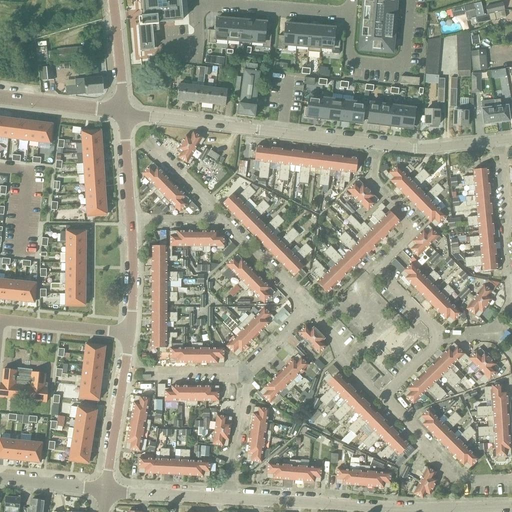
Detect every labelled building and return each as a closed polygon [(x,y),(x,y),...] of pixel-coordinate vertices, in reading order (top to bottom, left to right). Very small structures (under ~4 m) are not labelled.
[(142,0),(144,17),(138,17),(139,26),(137,26),(139,51),(153,50),(152,32),(159,31),(158,23),(182,21),(179,0),(142,0)] [(359,42),(359,50),(392,53),(393,39),(390,39),(393,0),(363,0),(363,8),(368,8),(367,20),(362,20),(361,29),(366,29),(365,37),(360,36),(360,42),(359,42)] [(466,19),(476,17),(473,4),(463,7),(466,19)] [(502,4),(485,8),(487,14),(504,11),(502,4)] [(494,13),(471,19),(472,25),(495,20),(494,13)] [(216,40),(226,40),(228,18),(220,17),(220,19),(217,19),(216,31),(209,30),(208,44),(215,44),(216,40)] [(236,18),(228,18),(226,40),(239,42),(241,21),(236,21),(236,18)] [(239,42),(252,43),(254,20),(246,19),(246,22),(241,21),(239,42)] [(262,20),(254,20),(252,43),(263,43),(263,48),(270,49),(271,36),(264,35),(265,23),(262,23),(262,20)] [(285,45),(295,46),(297,23),(289,23),(289,25),(285,25),(284,37),(278,36),(277,49),(284,50),(285,45)] [(308,52),(310,27),(305,27),(305,24),(297,23),(295,46),(308,47),(307,52),(308,52)] [(320,53),(322,25),(315,25),(315,27),(310,27),(308,52),(320,53)] [(329,26),(322,25),(320,53),(320,48),(332,49),(331,54),(339,55),(340,41),(333,41),(334,29),(329,28),(329,26)] [(456,36),(457,42),(469,41),(469,33),(456,36)] [(37,63),(47,62),(46,48),(35,49),(37,63)] [(82,59),(81,48),(57,50),(58,62),(82,59)] [(58,63),(58,62),(57,51),(48,52),(49,64),(58,63)] [(486,72),(485,56),(471,58),(472,73),(486,72)] [(238,104),(237,116),(255,118),(256,106),(255,106),(260,72),(256,72),(257,65),(248,64),(247,71),(243,70),(239,104),(238,104)] [(53,80),(52,67),(40,69),(41,82),(53,80)] [(498,70),(499,77),(506,76),(505,69),(498,70)] [(480,75),(471,75),(471,95),(480,94),(480,75)] [(75,87),(66,88),(66,96),(86,95),(100,94),(102,92),(101,78),(85,79),(75,80),(75,87)] [(189,102),(191,86),(179,85),(177,100),(189,102)] [(189,102),(201,103),(203,88),(191,86),(189,102)] [(201,103),(213,105),(215,89),(203,88),(201,103)] [(227,91),(215,89),(213,105),(225,106),(227,91)] [(318,119),(321,95),(310,94),(308,108),(304,107),(303,117),(307,117),(307,119),(313,119),(313,118),(318,119)] [(329,121),(331,100),(321,99),(321,95),(318,119),(323,119),(323,121),(329,121)] [(331,100),(329,121),(334,122),(335,121),(339,121),(342,102),(331,100)] [(507,107),(500,107),(499,100),(493,101),(496,123),(509,122),(507,107)] [(496,123),(493,101),(487,101),(488,109),(481,110),(483,125),(496,123)] [(344,123),(350,124),(352,103),(342,102),(339,121),(344,122),(344,123)] [(362,121),(365,121),(367,106),(364,105),(364,104),(352,103),(350,124),(356,125),(356,123),(361,124),(362,121)] [(385,126),(390,126),(393,103),(392,103),(392,107),(382,105),(379,126),(385,127),(385,126)] [(395,128),(400,129),(403,104),(393,103),(390,126),(395,127),(395,128)] [(373,126),(379,126),(382,105),(370,104),(370,106),(367,106),(365,121),(368,121),(368,124),(373,124),(373,126)] [(415,106),(403,104),(400,129),(406,130),(406,128),(412,129),(412,127),(416,127),(418,112),(414,112),(415,106)] [(460,105),(459,112),(453,112),(453,126),(467,127),(467,112),(468,105),(460,105)] [(438,111),(424,111),(424,125),(438,125),(438,111)] [(0,117),(0,137),(7,138),(10,119),(0,117)] [(10,119),(7,138),(18,139),(20,120),(10,119)] [(28,140),(30,121),(20,120),(18,139),(28,140)] [(30,121),(28,140),(38,142),(40,122),(30,121)] [(40,122),(38,142),(49,143),(51,124),(40,122)] [(81,142),(100,141),(99,130),(80,131),(81,142)] [(181,143),(194,151),(198,144),(200,146),(204,140),(193,133),(189,138),(185,136),(181,143)] [(81,142),(82,152),(101,151),(100,141),(81,142)] [(194,151),(181,143),(177,150),(178,151),(180,152),(181,153),(178,158),(189,165),(193,159),(190,157),(194,151)] [(258,178),(263,179),(266,148),(256,146),(254,162),(260,162),(258,178)] [(276,149),(266,148),(263,179),(267,179),(269,163),(274,164),(276,149)] [(278,181),(283,181),(286,150),(276,149),(274,164),(280,165),(278,181)] [(289,166),(295,166),(296,151),(286,150),(283,181),(287,182),(289,166)] [(82,152),(82,163),(101,161),(101,151),(82,152)] [(219,157),(210,151),(207,156),(216,162),(219,157)] [(298,183),(303,184),(306,152),(296,151),(295,166),(300,167),(298,183)] [(316,154),(306,152),(303,184),(307,184),(309,168),(315,169),(316,154)] [(318,186),(323,187),(327,155),(316,154),(315,169),(320,169),(318,186)] [(329,170),(335,171),(337,156),(327,155),(323,187),(327,187),(329,170)] [(347,157),(337,156),(335,171),(340,172),(339,184),(339,188),(343,189),(344,184),(344,183),(347,157)] [(357,159),(347,157),(344,183),(348,183),(349,173),(355,174),(355,173),(360,173),(361,167),(356,166),(357,159)] [(101,161),(82,163),(83,173),(102,172),(101,161)] [(153,186),(164,175),(152,163),(141,174),(153,186)] [(394,186),(405,175),(397,166),(386,177),(394,186)] [(224,167),(215,177),(220,181),(229,171),(224,167)] [(463,177),(464,182),(489,180),(488,169),(473,170),(473,176),(463,177)] [(423,170),(418,174),(411,181),(405,175),(394,186),(403,195),(426,173),(423,170)] [(102,172),(83,173),(84,183),(103,182),(102,172)] [(429,176),(426,173),(403,195),(410,202),(421,191),(417,187),(429,176)] [(164,175),(153,186),(157,190),(153,193),(157,197),(171,183),(164,175)] [(357,201),(368,191),(362,184),(358,180),(355,183),(351,187),(347,191),(357,201)] [(489,180),(464,182),(464,185),(464,186),(474,185),(474,191),(490,190),(489,180)] [(103,182),(84,183),(84,194),(104,192),(103,182)] [(171,183),(157,197),(161,201),(164,198),(168,201),(179,190),(171,183)] [(421,191),(410,202),(417,209),(440,187),(437,184),(425,195),(421,191)] [(222,205),(229,212),(252,190),(248,186),(237,198),(233,194),(222,205)] [(440,187),(417,209),(426,218),(437,208),(431,202),(443,191),(440,187)] [(179,190),(168,201),(179,213),(190,202),(179,190)] [(229,212),(237,219),(247,209),(244,205),(255,193),(252,190),(229,212)] [(465,197),(465,202),(491,200),(490,190),(474,191),(475,196),(465,197)] [(368,191),(357,201),(367,211),(378,201),(368,191)] [(85,204),(104,202),(104,192),(84,194),(85,204)] [(491,200),(465,202),(466,207),(476,206),(476,211),(492,210),(491,200)] [(247,209),(237,219),(244,227),(266,204),(263,201),(251,213),(247,209)] [(104,202),(85,204),(86,215),(105,214),(104,202)] [(378,208),(374,212),(392,230),(399,222),(389,211),(385,215),(381,211),(385,208),(381,203),(377,208),(378,208)] [(258,219),(265,212),(269,208),(266,204),(244,227),(251,234),(262,223),(258,219)] [(158,207),(149,215),(158,216),(161,212),(159,209),(158,207)] [(356,212),(351,207),(348,211),(352,215),(356,212)] [(437,208),(426,218),(435,228),(446,217),(437,208)] [(467,217),(467,223),(493,220),(492,210),(476,211),(477,217),(467,217)] [(378,222),(374,226),(384,237),(392,230),(374,212),(371,215),(378,222)] [(251,234),(258,241),(280,219),(277,215),(265,227),(262,223),(251,234)] [(377,244),(360,226),(351,216),(346,220),(356,230),(357,230),(364,237),(360,241),(370,251),(377,244)] [(258,241),(265,248),(276,238),(272,234),(284,222),(280,219),(258,241)] [(493,220),(467,223),(468,227),(478,226),(478,231),(494,230),(493,220)] [(360,226),(377,244),(384,237),(374,226),(370,230),(364,223),(360,226)] [(428,226),(417,236),(427,247),(435,240),(438,243),(441,239),(439,236),(438,237),(428,226)] [(265,248),(272,255),(296,232),(292,229),(280,242),(276,238),(265,248)] [(469,238),(469,242),(494,240),(494,230),(478,231),(479,237),(469,238)] [(65,242),(84,243),(84,231),(65,231),(65,242)] [(186,232),(170,232),(170,247),(172,247),(186,247),(186,232)] [(191,252),(197,252),(197,232),(186,232),(186,247),(191,247),(191,252)] [(202,247),(207,247),(207,232),(197,232),(197,252),(202,252),(202,247)] [(217,232),(215,232),(207,232),(207,247),(217,248),(216,250),(223,251),(224,250),(224,248),(224,237),(217,237),(217,232)] [(299,236),(296,232),(272,255),(279,263),(290,252),(286,248),(299,236)] [(356,245),(349,237),(345,233),(341,236),(363,258),(370,251),(360,241),(356,245)] [(363,258),(341,236),(338,239),(349,251),(345,255),(356,265),(363,258)] [(427,247),(417,236),(406,246),(417,257),(420,260),(423,256),(421,253),(427,247)] [(494,240),(469,242),(470,247),(480,246),(480,251),(495,250),(494,240)] [(65,242),(64,252),(84,253),(84,243),(65,242)] [(152,247),(152,258),(172,258),(172,257),(172,247),(170,247),(166,247),(166,243),(159,243),(159,247),(152,247)] [(279,263),(286,270),(309,248),(306,244),(294,256),(290,252),(279,263)] [(330,247),(327,250),(349,273),(356,265),(345,255),(341,259),(330,247)] [(312,251),(309,248),(286,270),(293,277),(304,267),(300,263),(312,251)] [(349,273),(327,250),(323,254),(335,265),(331,269),(341,280),(349,273)] [(464,258),(465,263),(496,260),(495,250),(480,251),(481,257),(464,258)] [(64,252),(64,263),(84,263),(84,253),(64,252)] [(238,278),(248,267),(237,255),(226,266),(238,278)] [(151,268),(167,268),(167,262),(177,262),(177,257),(172,257),(172,258),(152,258),(151,268)] [(408,283),(419,272),(411,263),(406,268),(397,259),(391,265),(393,267),(392,268),(391,274),(398,281),(403,277),(408,283)] [(496,260),(465,263),(465,268),(482,266),(482,272),(497,270),(496,260)] [(316,269),(317,269),(334,287),(341,280),(331,269),(327,273),(316,261),(312,265),(316,269)] [(64,273),(83,273),(84,263),(64,263),(64,273)] [(248,267),(238,278),(241,281),(237,285),(241,289),(256,275),(248,267)] [(167,273),(167,268),(151,268),(151,278),(177,278),(177,273),(167,273)] [(327,294),(334,287),(317,269),(316,269),(313,272),(320,279),(316,283),(327,294)] [(419,272),(408,283),(418,292),(436,275),(433,271),(426,278),(419,272)] [(64,273),(64,283),(83,284),(83,273),(64,273)] [(256,275),(241,289),(245,292),(249,289),(252,292),(263,282),(256,275)] [(425,300),(436,289),(432,285),(439,278),(436,275),(418,292),(425,300)] [(151,278),(151,288),(167,288),(167,282),(177,282),(177,278),(151,278)] [(11,301),(13,282),(3,281),(1,300),(11,301)] [(21,302),(23,283),(13,282),(11,301),(21,302)] [(263,282),(252,292),(264,304),(274,294),(263,282)] [(23,283),(21,302),(32,303),(34,284),(23,283)] [(64,283),(64,294),(83,294),(83,284),(64,283)] [(436,289),(425,300),(432,307),(450,289),(447,286),(440,293),(436,289)] [(483,286),(474,298),(486,307),(495,295),(483,286)] [(167,288),(151,288),(151,298),(177,298),(177,294),(167,294),(167,288)] [(450,289),(432,307),(442,316),(452,306),(446,299),(453,292),(450,289)] [(83,305),(83,294),(64,294),(64,305),(83,305)] [(151,298),(151,308),(166,308),(166,303),(177,303),(177,298),(151,298)] [(486,307),(474,298),(465,310),(478,319),(486,307)] [(452,306),(442,316),(450,325),(461,314),(452,306)] [(151,318),(177,318),(177,314),(167,314),(166,308),(151,308),(151,318)] [(248,317),(263,331),(275,319),(264,308),(255,317),(251,314),(248,317)] [(248,317),(241,324),(256,338),(263,331),(248,317)] [(151,318),(151,328),(166,328),(166,323),(177,323),(177,318),(151,318)] [(241,331),(238,335),(248,346),(256,338),(241,324),(238,328),(241,331)] [(319,334),(313,328),(310,331),(305,326),(298,334),(299,334),(297,337),(301,341),(303,339),(308,344),(319,334)] [(151,338),(171,339),(176,339),(176,334),(166,334),(166,328),(151,328),(151,338)] [(325,340),(319,334),(308,344),(313,349),(311,351),(316,356),(318,354),(319,355),(326,348),(321,343),(325,340)] [(237,358),(248,346),(238,335),(226,347),(237,358)] [(166,349),(170,349),(171,349),(171,339),(151,338),(151,349),(159,349),(159,353),(166,354),(166,349)] [(186,364),(197,364),(197,344),(191,344),(191,349),(186,349),(186,364)] [(197,364),(207,364),(207,349),(202,349),(202,344),(197,344),(197,364)] [(464,363),(468,359),(453,344),(444,353),(455,364),(460,359),(464,363)] [(86,346),(84,356),(103,358),(105,349),(86,346)] [(170,364),(186,364),(186,349),(171,349),(170,349),(170,364)] [(207,349),(207,364),(224,364),(224,349),(207,349)] [(479,349),(468,359),(464,363),(468,367),(472,363),(479,370),(489,359),(479,349)] [(435,362),(457,384),(460,381),(456,377),(449,370),(455,364),(444,353),(435,362)] [(285,367),(296,377),(308,365),(297,355),(285,367)] [(83,366),(102,369),(103,358),(84,356),(83,366)] [(489,359),(479,370),(484,375),(479,380),(484,384),(489,380),(500,370),(489,359)] [(454,387),(457,384),(435,362),(428,369),(438,380),(442,376),(449,383),(451,384),(454,387)] [(82,376),(101,378),(102,369),(83,366),(82,376)] [(296,377),(285,367),(278,374),(292,388),(296,384),(293,381),(296,377)] [(428,369),(421,376),(443,398),(446,395),(442,391),(435,384),(434,384),(438,380),(428,369)] [(3,370),(2,384),(0,398),(46,404),(47,388),(46,388),(46,384),(44,384),(45,375),(32,373),(31,375),(17,373),(17,372),(3,370)] [(292,388),(278,374),(271,381),(282,392),(285,388),(287,391),(288,392),(292,388)] [(320,401),(322,403),(345,381),(337,374),(332,379),(328,374),(323,380),(327,384),(331,389),(319,400),(320,401)] [(82,376),(80,386),(99,389),(101,378),(82,376)] [(439,402),(443,398),(421,376),(411,385),(422,396),(428,390),(439,402)] [(282,392),(271,381),(259,393),(270,404),(282,392)] [(337,395),(341,399),(352,388),(348,384),(345,381),(322,403),(326,407),(332,400),(337,395)] [(164,402),(181,402),(181,387),(171,387),(171,392),(165,392),(165,385),(157,385),(157,398),(165,398),(164,402)] [(422,396),(411,385),(402,394),(413,405),(422,396)] [(492,401),(507,400),(506,392),(502,392),(501,385),(491,386),(491,388),(483,388),(484,402),(492,401)] [(99,389),(80,386),(79,398),(98,400),(99,389)] [(186,407),(191,407),(191,387),(181,387),(181,402),(186,402),(186,407)] [(201,387),(191,387),(191,407),(196,407),(197,402),(202,402),(201,387)] [(218,387),(201,387),(202,402),(218,402),(218,387)] [(333,415),(336,418),(359,395),(352,388),(341,399),(345,403),(333,415)] [(302,398),(307,402),(311,398),(308,395),(304,391),(300,395),(303,398),(302,398)] [(356,413),(366,403),(359,395),(336,418),(339,422),(352,409),(356,413)] [(132,413),(147,416),(150,399),(135,396),(132,413)] [(316,410),(320,401),(319,400),(315,398),(310,408),(316,410)] [(332,400),(326,407),(330,411),(336,404),(332,400)] [(507,400),(492,401),(492,407),(482,408),(476,408),(476,412),(508,410),(507,400)] [(348,429),(351,432),(374,410),(366,403),(356,413),(359,417),(348,429)] [(417,420),(426,429),(436,418),(433,415),(435,412),(430,407),(428,410),(428,409),(417,420)] [(75,419),(94,422),(96,411),(77,408),(75,419)] [(251,424),(266,426),(269,410),(254,408),(251,424)] [(374,410),(351,432),(354,436),(366,424),(370,428),(380,417),(374,410)] [(508,421),(508,410),(476,412),(476,417),(483,417),(493,416),(493,422),(508,421)] [(317,411),(313,415),(317,419),(321,415),(317,411)] [(147,416),(132,413),(130,423),(149,427),(150,421),(146,420),(147,416)] [(426,429),(435,438),(457,416),(454,413),(450,417),(443,424),(436,418),(426,429)] [(317,419),(313,415),(309,419),(313,424),(317,419)] [(217,416),(215,431),(229,433),(231,418),(217,416)] [(457,416),(435,438),(442,445),(453,435),(449,431),(461,419),(457,416)] [(362,443),(365,446),(387,424),(380,417),(370,428),(373,431),(362,443)] [(94,422),(75,419),(74,429),(92,432),(94,422)] [(493,427),(483,428),(477,428),(477,432),(509,430),(508,421),(493,422),(493,427)] [(149,427),(130,423),(128,433),(143,436),(144,431),(148,432),(149,427)] [(250,435),(270,437),(270,432),(265,431),(266,426),(251,424),(250,435)] [(394,431),(387,424),(365,446),(368,449),(380,438),(384,442),(394,431)] [(442,445),(449,453),(472,431),(469,427),(457,439),(453,435),(442,445)] [(74,429),(72,439),(91,442),(92,432),(74,429)] [(509,430),(477,432),(478,437),(494,436),(494,445),(509,444),(509,430)] [(229,433),(215,431),(212,446),(227,448),(229,433)] [(381,459),(384,456),(402,439),(394,431),(384,442),(388,446),(380,453),(379,452),(376,455),(381,459)] [(449,453),(459,462),(470,452),(463,445),(471,438),(475,434),(472,431),(449,453)] [(143,436),(128,433),(125,450),(140,452),(143,436)] [(248,445),(263,447),(264,442),(269,443),(270,437),(250,435),(248,445)] [(0,459),(7,460),(9,441),(0,439),(0,459)] [(91,442),(72,439),(70,449),(89,453),(91,442)] [(402,439),(384,456),(387,460),(394,453),(398,456),(409,446),(402,439)] [(19,442),(9,441),(7,460),(17,461),(19,442)] [(29,443),(19,442),(17,461),(27,462),(29,443)] [(29,443),(27,462),(39,464),(41,444),(29,443)] [(509,444),(494,445),(495,452),(492,452),(492,457),(495,457),(510,457),(509,444)] [(263,447),(248,445),(246,461),(261,463),(263,447)] [(208,455),(209,447),(201,446),(201,456),(208,457),(208,455)] [(89,453),(70,449),(68,461),(87,464),(89,453)] [(159,460),(155,460),(154,475),(163,475),(165,450),(160,450),(159,460)] [(173,476),(174,461),(168,460),(169,450),(165,450),(163,475),(173,476)] [(173,476),(183,476),(185,451),(175,450),(174,461),(173,476)] [(183,476),(193,477),(193,462),(194,462),(189,461),(190,451),(185,451),(183,476)] [(478,460),(470,452),(459,462),(467,471),(478,460)] [(402,456),(395,463),(398,467),(406,460),(402,456)] [(138,474),(154,475),(155,460),(138,459),(138,474)] [(284,466),(283,481),(293,481),(295,461),(290,461),(289,466),(284,466)] [(295,461),(293,481),(303,482),(304,467),(300,467),(300,462),(295,461)] [(210,462),(194,462),(193,462),(193,477),(209,478),(210,462)] [(283,481),(284,466),(267,464),(266,479),(283,481)] [(336,485),(352,486),(354,465),(350,465),(349,471),(337,470),(336,485)] [(352,486),(363,487),(364,467),(359,467),(359,466),(354,465),(352,486)] [(364,467),(363,487),(373,488),(374,473),(376,473),(377,466),(371,465),(370,472),(369,472),(369,468),(364,467)] [(304,467),(303,482),(320,484),(321,469),(304,467)] [(403,472),(406,474),(413,477),(416,472),(409,469),(406,467),(403,472)] [(423,475),(420,482),(433,489),(437,481),(433,479),(436,473),(427,468),(426,468),(424,467),(421,473),(423,475)] [(374,473),(373,488),(389,489),(391,474),(376,473),(374,473)] [(433,489),(420,482),(416,488),(414,487),(410,493),(413,495),(422,499),(425,493),(429,496),(433,489)] [(5,510),(4,511),(18,511),(19,511),(20,500),(6,498),(5,510)] [(42,511),(43,502),(31,501),(30,510),(29,509),(28,511),(42,511)]
